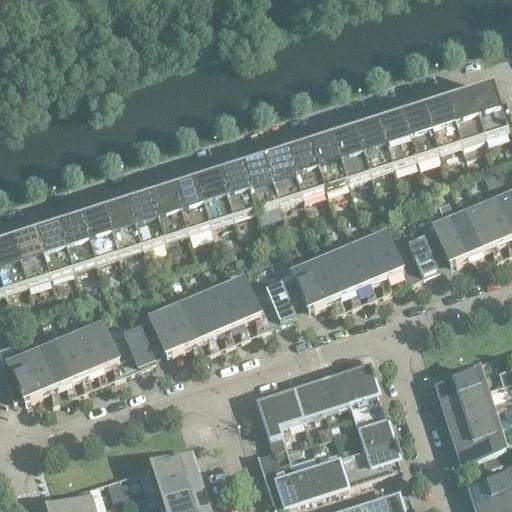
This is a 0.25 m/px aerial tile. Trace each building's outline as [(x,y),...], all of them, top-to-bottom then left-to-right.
[(510,141),(500,108),(496,96),(471,103),(486,149),(510,141)] [(486,149),(471,103),(448,111),(463,156),(486,149)] [(463,156),(448,111),(426,118),(440,164),(463,156)] [(440,164),(426,118),(403,125),(417,171),(440,164)] [(417,171),(403,125),(380,133),(394,178),(417,171)] [(394,178),(380,133),(357,140),(371,186),(394,178)] [(371,186),(357,140),(334,147),(349,193),(371,186)] [(349,193),(334,147),(311,155),(326,200),(349,193)] [(326,200),(311,155),(288,162),(303,208),(326,200)] [(303,208),(288,162),(266,169),(280,215),(303,208)] [(511,168),(498,173),(504,190),(511,187),(511,168)] [(280,215),(266,169),(243,177),(257,222),(280,215)] [(257,222),(243,177),(220,184),(234,230),(257,222)] [(234,230),(220,184),(197,191),(212,237),(234,230)] [(212,237),(197,191),(174,199),(189,244),(212,237)] [(189,244),(174,199),(151,206),(166,252),(189,244)] [(511,200),(497,207),(511,242),(511,200)] [(166,252),(151,206),(129,213),(143,259),(166,252)] [(511,242),(497,207),(481,213),(498,254),(501,253),(508,250),(510,262),(509,262),(509,263),(511,262),(511,242)] [(143,259),(129,213),(106,221),(120,266),(143,259)] [(498,254),(481,213),(466,220),(483,260),(486,259),(493,256),(495,268),(494,269),(494,270),(504,265),(503,265),(498,254)] [(483,260),(466,220),(450,226),(467,267),(478,263),(479,275),(478,275),(478,276),(489,272),(488,271),(483,260)] [(120,266),(106,221),(83,228),(97,274),(120,266)] [(467,267),(450,226),(433,233),(441,251),(442,251),(447,262),(452,274),(467,267)] [(97,274),(83,228),(60,235),(74,281),(97,274)] [(74,281),(60,235),(37,243),(52,288),(74,281)] [(408,291),(394,258),(395,257),(387,239),(371,246),(388,286),(398,282),(399,294),(398,295),(399,296),(408,291)] [(52,288),(37,243),(14,250),(29,296),(52,288)] [(439,278),(435,267),(430,256),(431,255),(426,244),(395,257),(394,258),(408,291),(409,292),(440,278),(439,278)] [(388,286),(371,246),(355,252),(372,293),(382,289),(384,301),(383,301),(383,302),(393,298),(393,297),(392,297),(388,286)] [(29,296),(14,250),(0,254),(0,284),(6,303),(29,296)] [(447,262),(442,251),(441,251),(436,253),(441,265),(447,262)] [(372,293),(355,252),(340,259),(357,299),(367,295),(368,307),(367,308),(368,309),(378,304),(377,304),(372,293)] [(441,265),(436,253),(431,255),(430,256),(435,267),(441,265)] [(357,299),(340,259),(324,265),(341,306),(351,302),(353,314),(352,314),(352,315),(362,311),(362,310),(361,310),(357,299)] [(346,317),(341,306),(324,265),(308,271),(326,312),(336,308),(338,320),(336,321),(337,322),(347,317),(346,317)] [(326,312),(308,271),(292,278),(299,296),(300,296),(305,307),(310,319),(315,317),(326,312)] [(267,337),(252,303),(253,303),(246,284),(229,291),(246,332),(256,328),(257,340),(256,340),(257,341),(267,337)] [(298,323),(293,313),(288,301),(289,301),(284,289),(253,303),(252,303),(267,337),(299,324),(298,323)] [(246,332),(229,291),(213,298),(230,338),(241,334),(242,346),(241,347),(241,348),(252,343),(251,343),(246,332)] [(305,307),(300,296),(299,296),(294,299),(299,310),(305,307)] [(235,349),(230,338),(213,298),(198,304),(215,345),(225,341),(227,353),(225,353),(226,354),(236,350),(236,349),(235,349)] [(299,310),(294,299),(289,301),(288,301),(293,313),(299,310)] [(220,356),(215,345),(198,304),(182,310),(199,351),(209,347),(211,359),(210,360),(210,361),(221,356),(220,356)] [(199,351),(182,310),(167,317),(184,358),(194,354),(196,366),(194,366),(195,367),(205,363),(205,362),(204,362),(199,351)] [(184,358),(167,317),(150,324),(157,342),(158,342),(163,353),(168,364),(184,358)] [(125,382),(111,348),(104,330),(87,337),(104,377),(114,373),(116,385),(114,386),(115,387),(125,382)] [(156,369),(151,358),(146,347),(147,346),(142,335),(111,348),(125,382),(157,369),(156,368),(156,369)] [(104,377),(87,337),(71,343),(89,384),(99,380),(100,392),(99,392),(99,393),(110,389),(109,388),(104,377)] [(163,353),(158,342),(157,342),(152,344),(157,356),(163,353)] [(89,384),(71,343),(56,350),(73,390),(83,386),(85,398),(83,399),(84,400),(94,395),(93,395),(89,384)] [(157,356),(152,344),(147,346),(146,347),(151,358),(157,356)] [(78,401),(73,390),(56,350),(40,356),(58,397),(68,393),(69,405),(68,405),(68,406),(79,402),(78,401)] [(62,408),(58,397),(40,356),(25,362),(42,403),(52,399),(54,411),(53,412),(53,413),(63,408),(62,408)] [(42,403),(25,362),(9,369),(9,370),(14,380),(24,404),(26,410),(42,403)] [(14,380),(9,370),(3,372),(6,384),(7,384),(7,383),(14,380)] [(483,380),(480,370),(473,372),(476,381),(481,380),(481,381),(483,380)] [(476,381),(473,372),(467,374),(470,383),(476,381)] [(470,383),(467,374),(461,377),(464,385),(470,383)] [(387,429),(377,397),(377,396),(376,396),(370,377),(371,377),(370,375),(346,383),(355,412),(351,413),(358,438),(387,429)] [(511,387),(511,375),(501,379),(505,390),(511,387)] [(464,385),(461,377),(446,381),(449,390),(464,385)] [(486,396),(481,381),(481,380),(476,381),(470,383),(464,385),(449,390),(439,393),(439,392),(438,392),(444,410),(486,396)] [(355,412),(346,383),(335,387),(335,386),(334,387),(321,391),(330,420),(351,413),(355,412)] [(330,420),(321,391),(310,395),(309,395),(296,399),(305,428),(330,420)] [(491,412),(486,396),(444,410),(449,426),(491,412)] [(281,436),(304,428),(305,428),(296,399),(257,412),(258,413),(273,459),(273,460),(287,456),(281,436)] [(496,428),(491,412),(449,426),(454,442),(496,428)] [(501,444),(496,428),(454,442),(459,458),(501,444)] [(395,454),(391,443),(392,443),(391,442),(387,429),(358,438),(365,458),(367,463),(395,454)] [(506,460),(501,444),(459,458),(465,475),(466,475),(465,474),(476,470),(485,467),(492,465),(498,463),(504,461),(506,460)] [(403,478),(395,454),(367,463),(365,458),(340,466),(349,495),(381,484),(382,485),(382,484),(401,478),(401,479),(403,478)] [(295,511),(299,511),(290,482),(295,481),(287,456),(273,460),(273,459),(260,464),(260,463),(258,464),(269,497),(268,497),(269,498),(273,511),(295,511)] [(507,470),(504,461),(498,463),(501,472),(507,470)] [(197,481),(192,464),(192,463),(150,476),(156,494),(197,481)] [(501,472),(498,463),(492,465),(495,474),(501,472)] [(495,474),(492,465),(485,467),(488,476),(495,474)] [(349,495),(340,466),(315,474),(324,503),(336,499),(336,500),(337,499),(349,495)] [(488,476),(485,467),(476,470),(478,479),(488,476)] [(315,474),(295,481),(290,482),(299,511),(311,507),(311,508),(311,507),(324,503),(315,474)] [(511,483),(508,474),(502,476),(505,485),(511,483)] [(505,485),(502,476),(496,478),(499,487),(505,485)] [(499,487),(496,478),(489,481),(492,489),(499,487)] [(203,498),(202,495),(197,481),(156,494),(161,511),(203,498)] [(477,511),(511,500),(511,482),(511,483),(505,485),(499,487),(492,489),(472,496),(472,495),(471,495),(476,511),(477,511)] [(93,505),(90,496),(84,498),(87,506),(92,504),(92,506),(93,505)] [(87,506),(84,498),(78,500),(80,508),(87,506)] [(207,511),(203,498),(161,511),(207,511)] [(80,508),(78,500),(71,502),(71,503),(71,502),(74,510),(80,508)] [(413,511),(410,502),(411,502),(410,500),(386,508),(387,511),(413,511)] [(511,511),(511,500),(477,511),(511,511)]
